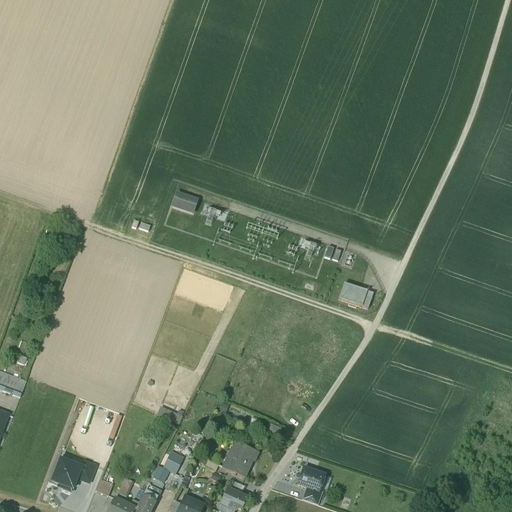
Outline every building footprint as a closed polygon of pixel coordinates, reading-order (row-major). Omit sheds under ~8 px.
[(196,203),(175,196),(171,208),(192,215),(196,203)] [(149,229),(140,226),(138,231),(147,234),(149,229)] [(326,248),(322,259),(328,261),(332,250),(326,248)] [(339,253),(334,251),(331,261),(336,263),(339,253)] [(349,256),(343,254),(340,263),(346,265),(349,256)] [(371,296),(342,286),(337,301),(366,311),(371,296)] [(19,358),(16,365),(23,367),(26,361),(19,358)] [(26,383),(0,373),(0,391),(20,399),(26,383)] [(176,429),(181,418),(159,408),(154,420),(176,429)] [(267,437),(277,439),(279,427),(268,426),(267,437)] [(257,456),(233,444),(228,454),(230,455),(223,471),(243,481),(251,464),(253,465),(257,456)] [(181,458),(170,453),(166,459),(162,467),(173,473),(181,458)] [(80,469),(60,461),(51,484),(63,488),(62,490),(71,494),(76,480),(80,469)] [(218,467),(207,462),(204,469),(215,474),(218,467)] [(95,468),(83,464),(80,469),(76,480),(88,485),(95,468)] [(158,469),(152,479),(163,485),(168,474),(158,469)] [(324,477),(303,470),(297,487),(305,490),(318,494),(318,493),(324,477)] [(113,485),(100,480),(95,492),(108,497),(113,485)] [(132,484),(124,480),(117,495),(125,499),(132,484)] [(152,489),(147,487),(144,492),(141,499),(154,505),(161,493),(152,489)] [(318,494),(305,490),(301,502),(317,508),(322,494),(318,493),(318,494)] [(239,511),(245,501),(227,492),(220,507),(221,508),(229,511),(237,511),(238,511),(237,511),(239,511)] [(104,511),(120,511),(122,509),(119,508),(122,502),(113,498),(112,498),(104,511)] [(151,511),(154,505),(141,499),(137,507),(134,511),(151,511)] [(201,511),(203,508),(183,499),(180,506),(177,511),(201,511)] [(177,511),(180,506),(172,502),(167,511),(177,511)] [(129,503),(125,511),(127,511),(134,511),(137,507),(129,503)]
